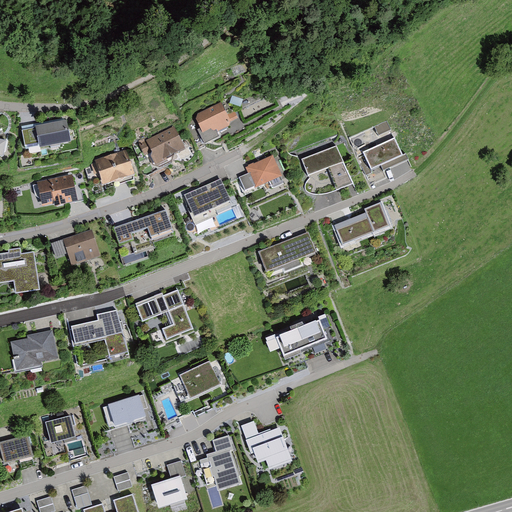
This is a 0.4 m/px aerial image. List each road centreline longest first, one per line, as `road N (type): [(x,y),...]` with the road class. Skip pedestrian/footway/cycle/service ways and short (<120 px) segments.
road 1 (residential): [(0,321),(116,295),(414,172)]
road 2 (residential): [(0,499),(189,439),(239,408),(375,352)]
road 3 (track): [(243,151),(460,0)]
road 4 (residential): [(0,238),(143,199),(243,151)]
road 5 (track): [(262,0),(172,64),(67,107)]
road 6 (track): [(375,352),(436,511)]
road 7 (track): [(511,65),(414,172)]
